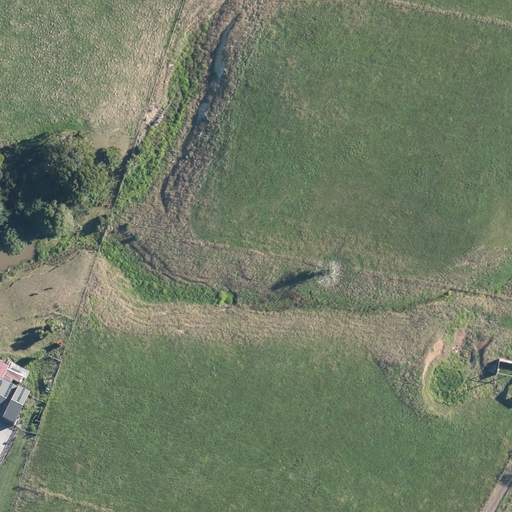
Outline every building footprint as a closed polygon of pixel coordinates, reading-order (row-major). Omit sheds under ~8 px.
[(52,349),(51,351),(58,355),(65,340),(58,337),(56,342),(52,349)] [(48,353),(43,365),(49,368),(54,356),(48,353)] [(492,396),(511,400),(511,360),(501,358),(492,396)] [(2,380),(1,380),(7,367),(0,363),(0,418),(0,419),(14,426),(29,394),(10,384),(13,380),(4,377),(2,380)] [(30,424),(38,428),(42,419),(35,416),(30,424)]
